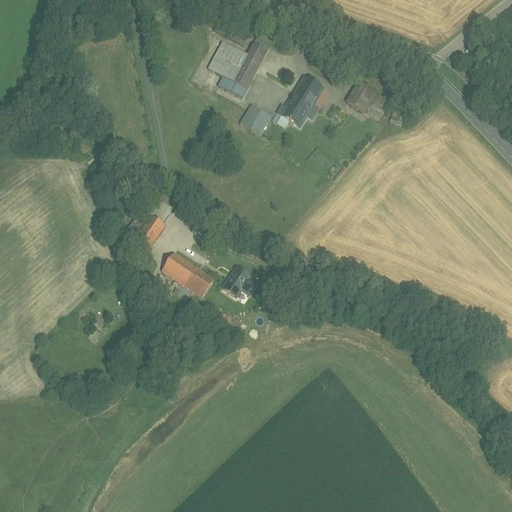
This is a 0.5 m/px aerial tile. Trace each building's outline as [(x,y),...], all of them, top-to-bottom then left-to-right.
[(221,44),(207,71),(224,80),(220,89),(244,101),(271,47),(256,39),(247,57),(221,44)] [(282,106),(276,116),(303,131),(307,124),(312,127),(320,112),(316,110),(326,91),(304,78),(287,109),(282,106)] [(358,86),(346,106),(380,126),(392,106),(358,86)] [(251,108),(240,126),(261,138),(272,121),(251,108)] [(138,244),(151,254),(167,232),(154,223),(138,244)] [(176,257),(163,277),(205,304),(218,285),(176,257)] [(238,271),(222,293),(237,304),(242,297),(250,302),(261,287),(238,271)] [(219,318),(216,326),(226,329),(228,321),(219,318)]
